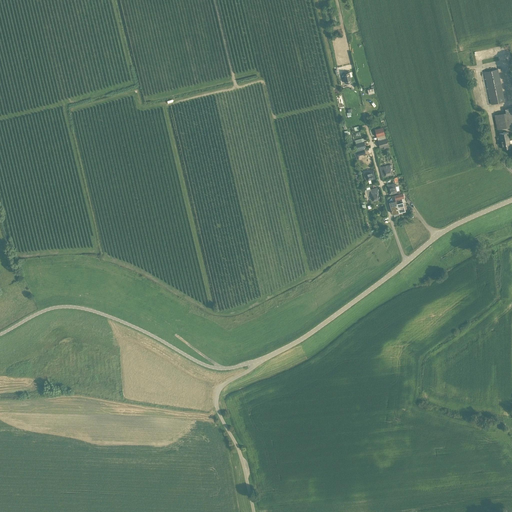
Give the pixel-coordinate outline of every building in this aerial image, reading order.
[(484,72),(491,104),(505,101),(498,69),(484,72)] [(345,83),(352,82),(349,72),(343,73),(345,83)] [(511,107),(505,109),(505,113),(494,115),(497,129),(511,126),(511,107)] [(385,135),(385,133),(386,133),(386,130),(384,130),(383,127),(375,130),(377,137),(385,135)] [(508,132),(499,133),(502,149),(511,147),(508,132)] [(356,144),(358,149),(366,147),(364,141),(362,142),(361,139),(355,140),(356,144)] [(389,145),(387,139),(378,141),(380,147),(389,145)] [(380,167),(382,176),(392,174),(391,168),(392,168),(392,165),(380,167)] [(367,180),(375,178),(373,171),(365,172),(364,171),(363,171),(365,180),(367,180)] [(390,194),(397,192),(395,184),(394,183),(388,185),(390,194)] [(372,198),(372,199),(379,197),(377,189),(370,191),(370,189),(366,190),(369,199),(372,198)] [(403,193),(395,195),(395,197),(399,212),(405,210),(403,202),(401,197),(403,196),(403,193)] [(394,195),(392,196),(393,201),(390,202),(392,213),(399,212),(395,197),(395,195),(394,195)]
